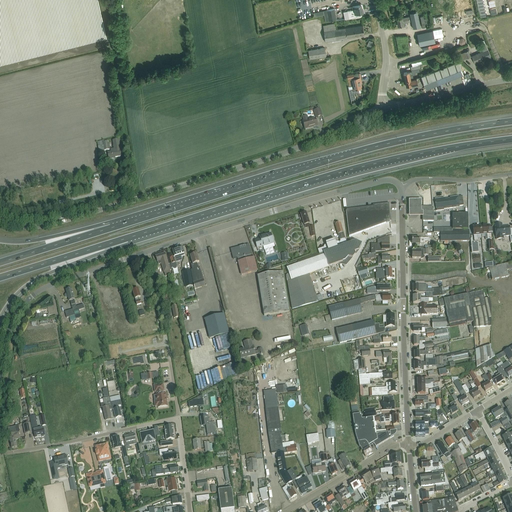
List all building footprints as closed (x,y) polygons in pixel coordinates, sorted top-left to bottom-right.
[(361,5),(356,6),(352,6),(353,10),(351,11),(351,10),(347,11),(349,18),(361,16),(361,15),(361,13),(363,12),(361,5)] [(334,9),(323,11),(313,13),(314,17),(324,15),(325,22),(337,19),(334,9)] [(419,26),(417,15),(410,17),(412,28),(419,26)] [(407,17),(402,18),(397,19),(398,26),(404,25),(403,22),(407,21),(407,17)] [(363,25),(358,26),(336,29),(335,23),(323,25),(324,31),(325,41),(350,37),(357,36),(364,35),(363,25)] [(435,43),(433,31),(418,34),(420,46),(435,43)] [(310,60),(326,57),(324,47),(308,50),(310,60)] [(486,58),(484,54),(485,54),(485,53),(484,54),(483,51),(472,56),(475,63),(481,60),(486,58),(486,59),(486,58)] [(417,65),(410,66),(411,70),(422,68),(420,63),(422,63),(421,59),(419,59),(420,63),(417,63),(417,65)] [(463,61),(425,73),(430,86),(468,74),(463,61)] [(405,81),(413,79),(412,71),(403,73),(405,81)] [(353,74),(347,75),(347,78),(348,78),(349,86),(351,85),(352,85),(353,89),(352,90),(349,90),(351,100),(355,99),(354,93),(363,91),(362,87),(361,88),(360,83),(361,83),(361,80),(360,80),(359,73),(353,74)] [(417,82),(423,81),(422,76),(416,78),(413,79),(405,81),(406,86),(417,84),(417,82)] [(318,110),(314,111),(314,113),(316,118),(322,116),(321,111),(320,109),(319,106),(317,106),(317,107),(318,110)] [(315,118),(310,119),(308,120),(307,116),(303,117),(304,121),(302,121),(304,129),(306,129),(311,127),(316,125),(317,126),(315,118)] [(111,152),(108,153),(109,159),(113,159),(113,158),(121,157),(120,151),(121,151),(121,147),(121,144),(120,144),(120,140),(112,141),(114,149),(110,149),(111,152)] [(450,199),(443,200),(442,199),(435,200),(435,202),(435,204),(436,211),(444,210),(444,209),(459,207),(459,206),(463,206),(463,201),(459,201),(458,197),(450,198),(450,199)] [(350,211),(346,212),(349,237),(390,222),(388,205),(350,210),(350,211)] [(423,221),(434,221),(433,211),(432,211),(432,207),(423,207),(421,207),(421,212),(423,212),(423,221)] [(303,222),(304,225),(309,224),(308,220),(306,213),(301,214),(303,222)] [(452,228),(453,230),(468,229),(468,213),(452,214),(452,228)] [(340,223),(335,224),(340,240),(345,239),(343,233),(340,223)] [(499,224),(495,225),(495,227),(496,237),(496,239),(496,240),(501,239),(504,239),(503,236),(510,236),(511,243),(511,242),(511,228),(510,229),(509,226),(502,227),(499,227),(499,224)] [(488,225),(480,226),(481,235),(485,234),(485,240),(489,240),(489,234),(492,234),(491,225),(488,225)] [(481,235),(480,226),(473,226),(474,241),(478,241),(477,235),(481,235)] [(452,232),(440,233),(440,242),(469,241),(469,230),(453,230),(452,232)] [(260,239),(255,241),(257,248),(263,246),(264,250),(275,247),(271,234),(260,237),(260,239)] [(377,244),(371,244),(371,254),(375,253),(375,252),(382,252),(382,251),(385,251),(385,250),(389,250),(389,237),(386,237),(377,240),(377,244)] [(472,239),(470,239),(471,244),(471,252),(472,253),(479,252),(478,243),(475,243),(474,242),(473,242),(472,239)] [(347,245),(340,247),(339,242),(337,241),(335,242),(326,245),(324,246),(323,248),(325,252),(299,261),(300,263),(287,268),(289,274),(286,275),(292,309),(313,303),(318,301),(309,274),(342,262),(343,264),(346,265),(347,263),(348,263),(355,255),(354,252),(359,251),(362,244),(356,242),(347,245)] [(251,255),(249,245),(231,249),(233,259),(237,258),(238,261),(241,275),(246,274),(257,271),(254,258),(254,257),(252,258),(251,255)] [(416,250),(416,251),(412,251),(412,259),(421,259),(424,257),(424,256),(428,255),(428,254),(431,254),(432,253),(432,251),(431,250),(431,248),(429,248),(429,246),(425,246),(425,248),(428,248),(428,250),(424,250),(424,251),(421,251),(421,250),(416,250)] [(173,257),(170,258),(172,264),(175,263),(175,262),(182,260),(181,257),(184,256),(182,248),(173,251),(174,256),(173,257)] [(171,270),(169,264),(169,265),(168,265),(165,253),(155,256),(156,258),(156,259),(158,265),(161,264),(164,272),(165,277),(171,275),(170,271),(171,270)] [(199,262),(196,254),(190,256),(193,264),(191,265),(192,270),(191,270),(193,283),(195,289),(205,286),(199,268),(198,268),(196,263),(199,262)] [(382,257),(377,257),(377,265),(382,264),(382,261),(390,261),(389,256),(382,256),(382,257)] [(507,271),(511,269),(511,262),(489,267),(489,268),(486,269),(487,274),(488,274),(489,279),(491,279),(492,281),(508,277),(507,271)] [(367,268),(357,270),(359,276),(360,279),(365,278),(364,274),(367,274),(368,273),(367,268)] [(383,269),(377,269),(377,272),(377,273),(380,273),(380,279),(387,279),(392,278),(391,268),(386,269),(383,269)] [(185,288),(193,286),(190,270),(182,272),(185,288)] [(283,272),(262,275),(257,276),(264,316),(289,312),(283,272)] [(390,291),(390,285),(387,285),(387,284),(386,285),(377,285),(377,287),(367,289),(367,294),(377,294),(377,291),(382,291),(390,291)] [(413,285),(413,293),(418,293),(421,293),(421,289),(418,289),(418,285),(413,285)] [(441,288),(432,289),(432,297),(442,296),(442,291),(441,288)] [(66,290),(67,294),(66,294),(65,294),(65,295),(64,296),(65,297),(65,298),(66,298),(67,298),(68,298),(69,301),(70,301),(73,310),(65,312),(66,318),(80,314),(79,310),(84,309),(83,304),(76,306),(74,299),(75,299),(71,289),(66,290)] [(138,289),(132,291),(137,305),(141,304),(140,300),(139,301),(138,298),(140,297),(138,289)] [(467,294),(438,300),(439,302),(440,307),(445,306),(447,316),(448,319),(449,324),(450,327),(467,323),(473,321),(473,328),(475,328),(477,328),(491,327),(491,307),(489,298),(487,299),(484,299),(482,291),(467,294)] [(185,302),(183,295),(180,296),(179,294),(176,295),(179,304),(185,302)] [(390,295),(385,295),(375,295),(343,303),(343,304),(328,308),(332,321),(362,313),(360,304),(376,300),(376,301),(390,301),(390,295)] [(420,309),(421,309),(421,315),(427,315),(426,312),(429,312),(429,314),(437,314),(437,306),(426,306),(426,304),(420,304),(420,309)] [(171,306),(174,319),(180,318),(177,305),(171,306)] [(205,319),(206,324),(209,339),(229,334),(224,314),(205,319)] [(394,315),(386,315),(386,327),(394,327),(394,315)] [(446,320),(432,321),(433,329),(446,328),(446,320)] [(371,336),(375,335),(374,324),(373,324),(373,321),(352,326),(336,330),(339,344),(371,336)] [(379,324),(374,324),(375,335),(385,332),(385,328),(379,328),(379,324)] [(302,336),(309,335),(306,325),(300,327),(302,336)] [(380,340),(380,343),(383,343),(391,343),(391,337),(389,337),(388,332),(376,336),(376,337),(373,337),(373,340),(380,340)] [(418,338),(414,338),(414,346),(419,345),(419,346),(419,349),(424,348),(425,348),(425,345),(422,345),(422,342),(425,342),(425,338),(422,338),(419,338),(418,338)] [(239,350),(240,354),(241,358),(247,356),(247,357),(256,355),(255,355),(259,354),(259,356),(263,355),(262,349),(258,350),(258,351),(254,352),(253,346),(252,346),(251,340),(244,342),(245,349),(243,349),(243,348),(242,348),(242,349),(239,350)] [(359,341),(356,342),(356,351),(365,351),(364,347),(360,347),(359,341)] [(480,366),(485,363),(495,357),(491,350),(490,345),(475,350),(476,368),(480,366)] [(504,352),(505,355),(506,355),(509,360),(511,358),(511,353),(510,350),(511,349),(511,345),(510,347),(509,348),(503,351),(504,352)] [(419,351),(414,351),(414,359),(419,359),(419,355),(425,355),(428,355),(428,349),(432,349),(432,347),(428,347),(428,348),(424,348),(424,351),(422,351),(422,352),(419,352),(419,351)] [(468,351),(443,356),(443,359),(448,358),(448,361),(469,357),(468,355),(475,354),(475,350),(468,351)] [(376,357),(383,357),(384,363),(386,363),(386,366),(391,365),(391,358),(391,352),(376,352),(376,357)] [(358,375),(359,375),(366,375),(364,360),(358,360),(353,361),(354,371),(358,370),(358,375)] [(419,363),(414,363),(414,371),(419,370),(421,370),(424,370),(424,366),(425,366),(425,362),(419,363)] [(214,368),(202,372),(208,387),(211,386),(212,387),(217,385),(216,383),(220,382),(214,368)] [(493,380),(496,385),(503,381),(500,376),(502,375),(501,373),(498,369),(496,370),(498,373),(495,375),(497,378),(493,380)] [(469,373),(475,383),(478,388),(481,386),(472,371),(469,373)] [(366,375),(359,375),(359,385),(370,384),(369,379),(379,379),(379,378),(384,377),(384,380),(392,380),(392,373),(384,374),(366,375)] [(482,386),(483,388),(485,392),(492,388),(488,382),(490,381),(487,376),(486,374),(482,377),(486,384),(482,386)] [(470,393),(474,399),(480,395),(476,389),(477,389),(475,387),(475,386),(471,380),(469,382),(473,388),(472,388),(473,391),(470,393)] [(426,385),(417,385),(418,394),(425,394),(425,388),(433,388),(433,382),(430,383),(426,385)] [(391,384),(388,384),(388,387),(389,393),(397,393),(397,392),(396,387),(397,387),(397,384),(396,384),(396,383),(391,384)] [(155,407),(158,406),(158,408),(167,406),(166,399),(167,399),(167,394),(163,394),(163,391),(164,391),(163,384),(154,386),(154,393),(156,392),(156,395),(153,396),(155,407)] [(276,390),(264,391),(266,409),(269,435),(272,454),(276,453),(280,453),(280,457),(277,457),(279,473),(283,471),(284,475),(280,476),(283,481),(286,485),(288,484),(288,485),(285,487),(282,489),(289,500),(296,496),(289,484),(289,483),(292,481),(290,477),(287,472),(287,471),(286,467),(284,454),(284,453),(283,448),(282,444),(282,442),(281,436),(280,434),(280,433),(281,433),(280,422),(278,409),(278,408),(277,394),(283,393),(287,393),(286,385),(282,386),(276,386),(276,390)] [(372,389),(369,389),(370,396),(370,397),(387,396),(387,395),(387,388),(372,389)] [(459,400),(460,402),(462,406),(469,402),(465,397),(467,396),(466,394),(463,390),(459,392),(461,395),(462,395),(463,397),(459,400)] [(202,395),(188,402),(189,408),(203,406),(202,395)] [(119,396),(109,398),(111,403),(112,410),(113,410),(115,419),(122,417),(120,410),(123,409),(121,400),(120,400),(119,396)] [(105,407),(103,408),(105,421),(111,419),(109,410),(112,410),(109,397),(102,399),(103,404),(104,403),(105,407)] [(382,402),(381,403),(381,405),(382,406),(383,406),(383,410),(394,410),(394,404),(393,404),(393,402),(394,402),(394,401),(393,401),(393,397),(383,398),(384,402),(382,402)] [(417,401),(415,401),(415,406),(423,406),(423,404),(428,404),(427,397),(417,397),(417,401)] [(452,408),(449,410),(447,407),(443,409),(447,415),(450,413),(451,415),(458,411),(454,405),(456,404),(454,401),(450,404),(452,408)] [(364,409),(365,413),(365,418),(376,416),(375,412),(374,408),(364,409)] [(499,408),(491,412),(495,419),(500,416),(503,419),(500,421),(503,426),(504,426),(506,430),(511,427),(508,423),(508,422),(509,421),(505,412),(503,414),(502,412),(499,408)] [(415,417),(423,417),(423,419),(426,419),(425,415),(430,415),(430,411),(427,411),(427,410),(422,411),(422,412),(415,412),(415,417)] [(361,414),(352,415),(355,434),(359,448),(360,447),(362,451),(363,452),(365,457),(372,453),(368,447),(367,448),(367,447),(373,443),(376,447),(394,436),(393,432),(397,431),(392,431),(390,432),(376,433),(374,417),(362,419),(361,414)] [(384,415),(380,416),(381,423),(393,422),(393,425),(399,425),(398,415),(392,415),(389,416),(389,415),(384,416),(384,415)] [(43,428),(37,429),(37,426),(36,426),(35,422),(37,421),(36,416),(30,417),(32,432),(33,431),(35,438),(41,436),(42,437),(44,437),(44,436),(43,428)] [(205,417),(200,417),(202,426),(206,425),(207,434),(216,433),(215,422),(209,423),(208,416),(205,417)] [(23,423),(25,434),(32,433),(30,422),(23,423)] [(335,438),(334,425),(334,422),(327,422),(328,430),(326,431),(327,439),(335,438)] [(424,435),(428,435),(428,433),(429,433),(429,429),(428,429),(428,424),(430,424),(430,428),(437,428),(437,422),(430,422),(428,422),(428,423),(416,423),(416,437),(424,437),(424,435)] [(468,431),(465,433),(471,443),(474,441),(471,435),(479,429),(475,422),(470,426),(472,429),(469,431),(468,431)] [(174,439),(172,426),(165,427),(166,440),(168,440),(168,441),(160,442),(161,447),(172,445),(172,441),(171,441),(171,439),(174,439)] [(8,428),(7,435),(8,440),(10,440),(11,448),(17,447),(15,440),(20,439),(19,433),(15,433),(14,431),(16,430),(15,427),(8,428)] [(148,441),(148,442),(156,441),(154,431),(147,433),(147,432),(140,433),(142,442),(148,441)] [(511,435),(511,431),(502,437),(505,442),(511,439),(510,437),(511,435)] [(459,442),(462,440),(466,446),(470,444),(466,437),(464,439),(460,432),(455,435),(459,442)] [(125,448),(126,450),(130,449),(129,446),(137,444),(134,434),(124,436),(126,444),(125,444),(125,448)] [(318,434),(306,436),(307,444),(313,443),(319,442),(318,434)] [(121,448),(119,437),(116,437),(115,437),(114,437),(113,437),(113,438),(112,438),(114,449),(121,448)] [(450,438),(445,441),(448,445),(450,448),(453,446),(455,450),(459,448),(456,443),(454,444),(450,438)] [(209,442),(204,443),(205,452),(213,451),(212,444),(209,444),(209,442)] [(289,442),(282,444),(283,448),(284,453),(284,454),(297,452),(295,445),(290,446),(289,442)] [(442,443),(437,446),(439,450),(441,453),(443,456),(445,454),(447,457),(451,455),(447,449),(446,450),(444,447),(442,443)] [(461,451),(462,454),(466,452),(461,443),(458,445),(461,451)] [(97,446),(95,446),(96,451),(97,456),(97,455),(98,458),(110,456),(107,444),(100,445),(101,446),(98,447),(97,446)] [(125,448),(121,449),(123,458),(125,467),(130,466),(128,457),(125,448)] [(455,450),(451,453),(453,459),(454,459),(460,475),(468,469),(467,468),(464,459),(462,454),(461,451),(459,448),(455,450)] [(176,456),(175,456),(175,453),(168,454),(168,449),(159,451),(160,456),(164,455),(165,461),(170,460),(170,461),(172,460),(176,459),(176,458),(177,458),(176,456)] [(490,449),(485,451),(484,452),(483,452),(474,456),(476,460),(480,458),(481,461),(486,458),(492,455),(490,449)] [(256,459),(255,453),(246,455),(246,460),(247,472),(258,471),(256,459)] [(349,462),(348,463),(346,458),(347,457),(345,454),(343,455),(342,453),(338,455),(339,457),(340,460),(338,461),(342,470),(345,468),(346,468),(350,466),(349,464),(349,462)] [(400,464),(399,455),(391,456),(392,462),(385,463),(385,468),(398,467),(398,464),(400,464)] [(483,466),(484,466),(486,464),(489,463),(495,460),(492,455),(486,458),(487,460),(482,463),(482,462),(477,465),(478,468),(483,466)] [(55,462),(50,463),(54,480),(59,479),(57,467),(68,465),(66,456),(54,459),(55,462)] [(441,462),(438,463),(438,457),(432,458),(432,461),(429,461),(421,462),(422,469),(425,468),(425,472),(431,471),(444,470),(444,469),(443,470),(441,462)] [(329,467),(330,471),(332,475),(338,473),(334,465),(332,459),(327,461),(327,462),(328,467),(329,467)] [(489,463),(492,468),(498,465),(495,460),(489,463)] [(312,465),(313,474),(325,472),(324,463),(312,465)] [(501,471),(498,465),(492,468),(493,470),(488,473),(486,474),(487,477),(489,476),(501,471)] [(162,466),(157,466),(155,467),(156,475),(163,474),(162,466)] [(230,482),(227,467),(208,470),(209,474),(224,471),(226,483),(230,482)] [(375,481),(381,479),(377,468),(371,470),(373,478),(374,477),(375,481)] [(388,475),(394,475),(394,478),(402,477),(401,470),(395,471),(394,468),(387,469),(378,469),(380,473),(388,472),(388,475)] [(292,469),(287,472),(290,477),(292,481),(294,484),(297,489),(299,488),(300,490),(302,494),(302,493),(312,488),(310,485),(311,485),(310,485),(306,478),(303,479),(297,483),(295,479),(297,478),(292,469)] [(445,473),(444,470),(431,471),(432,475),(420,477),(421,487),(436,485),(436,487),(435,487),(436,492),(444,491),(443,486),(449,485),(445,473)] [(92,474),(87,475),(90,487),(99,485),(100,489),(105,487),(104,484),(105,483),(102,471),(96,473),(97,474),(93,475),(92,474)] [(370,483),(374,481),(368,471),(361,475),(362,478),(358,481),(360,484),(364,481),(366,484),(370,482),(370,483)] [(503,476),(501,471),(489,476),(491,479),(496,477),(497,479),(503,476)] [(463,484),(469,496),(474,493),(472,487),(469,488),(467,483),(463,475),(460,477),(463,484)] [(497,479),(498,482),(493,484),(494,487),(506,482),(503,476),(497,479)] [(177,490),(175,478),(167,480),(167,481),(163,481),(159,481),(160,488),(164,487),(164,486),(168,486),(169,492),(177,490)] [(361,486),(360,484),(358,481),(356,482),(354,479),(349,483),(354,491),(357,489),(363,500),(368,498),(364,491),(363,489),(361,486)] [(207,481),(197,482),(198,488),(204,487),(204,492),(208,491),(207,481)] [(402,481),(387,483),(388,487),(397,486),(397,490),(403,489),(402,481)] [(458,501),(464,498),(461,493),(459,494),(453,482),(450,484),(456,495),(455,495),(458,501)] [(464,498),(469,496),(463,484),(460,486),(462,488),(464,491),(461,493),(464,498)] [(477,484),(472,487),(474,493),(480,490),(477,484)] [(481,488),(483,493),(490,490),(487,484),(481,488)] [(344,486),(337,490),(342,498),(349,494),(346,489),(344,486)] [(350,487),(346,489),(349,494),(350,494),(352,498),(355,495),(350,487)] [(221,511),(234,511),(234,509),(233,508),(234,508),(232,493),(231,488),(218,490),(221,511)] [(267,488),(259,490),(260,493),(262,501),(268,499),(266,492),(267,491),(267,488)] [(390,499),(390,503),(390,504),(394,503),(397,503),(397,501),(404,500),(404,494),(401,495),(401,492),(388,493),(388,496),(391,496),(391,499),(390,499)] [(434,492),(422,493),(423,501),(429,500),(428,496),(434,495),(434,492)] [(331,494),(325,498),(330,506),(333,504),(332,503),(335,501),(331,494)] [(246,508),(245,497),(241,497),(241,495),(237,495),(239,509),(246,508)] [(338,495),(335,497),(341,507),(345,505),(338,495)] [(503,499),(505,504),(511,500),(511,496),(511,495),(503,499)] [(422,502),(422,509),(443,506),(455,502),(453,497),(443,500),(427,502),(422,502)] [(259,506),(260,508),(257,510),(257,511),(267,511),(268,511),(263,502),(259,504),(260,506),(259,506)] [(319,502),(313,505),(316,509),(317,511),(327,511),(325,508),(322,504),(321,505),(319,502)] [(441,511),(457,507),(455,502),(443,506),(422,509),(422,511),(441,511)] [(390,503),(388,504),(388,509),(391,509),(391,510),(393,510),(392,511),(402,511),(406,511),(405,505),(400,506),(400,505),(394,506),(394,503),(390,504),(390,503)]
